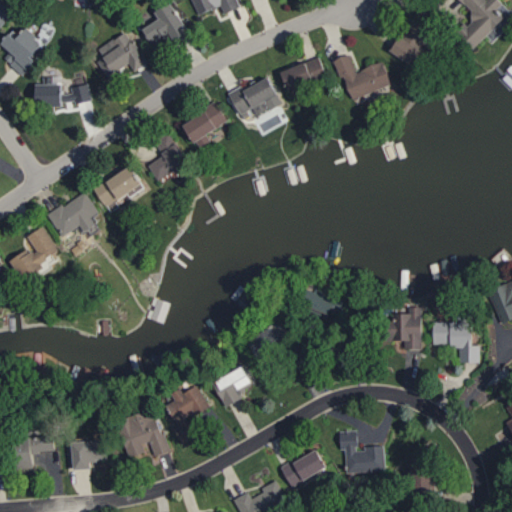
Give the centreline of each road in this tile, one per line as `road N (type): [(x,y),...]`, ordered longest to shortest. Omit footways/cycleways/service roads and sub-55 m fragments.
road 1 (residential): [(0,509),(148,494),(359,391),(419,401),(448,422),(474,459),(482,511)]
road 2 (residential): [(0,209),(231,53),(354,2)]
